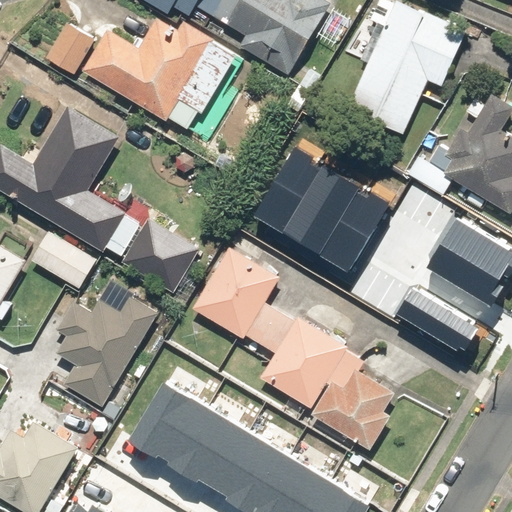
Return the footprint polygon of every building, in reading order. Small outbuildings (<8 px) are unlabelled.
[(230,40),(295,76),(337,0),(160,0),(193,19),(201,4),(238,25),(230,40)] [(380,31),(350,110),(408,132),(428,77),(452,86),(474,26),(404,0),(380,0),(370,28),(380,31)] [(112,23),(87,65),(194,127),(238,51),(187,20),(183,26),(160,12),(143,41),(112,23)] [(77,69),(98,36),(72,20),(51,53),(77,69)] [(476,93),(466,108),(477,115),(456,146),(447,140),(435,159),(422,150),(409,171),(446,195),(458,176),(511,210),(511,127),(506,123),(511,113),(511,101),(493,90),(487,100),(476,93)] [(150,221),(92,186),(123,136),(68,102),(34,158),(5,141),(0,148),(0,184),(177,293),(206,246),(154,214),(150,221)] [(297,146),(255,215),(350,272),(392,203),(297,146)] [(511,253),(455,219),(427,265),(491,303),(511,267),(511,253)] [(104,255),(53,225),(34,256),(86,286),(104,255)] [(0,309),(33,258),(0,236),(0,309)] [(387,410),(401,388),(362,365),(367,355),(269,297),(284,271),(234,242),(198,304),(277,351),(264,374),(319,406),(314,415),(375,451),(396,415),(387,410)] [(163,310),(130,290),(120,307),(96,293),(89,305),(75,297),(58,327),(68,332),(58,348),(76,358),(64,379),(106,405),(163,310)] [(413,290),(397,317),(462,356),(479,330),(413,290)] [(172,369),(135,432),(269,511),(362,511),(376,490),(172,369)] [(4,442),(0,439),(0,493),(33,511),(41,511),(81,442),(39,418),(31,433),(14,423),(4,442)] [(114,511),(113,511),(116,505),(100,495),(94,504),(84,498),(75,511),(114,511)]
